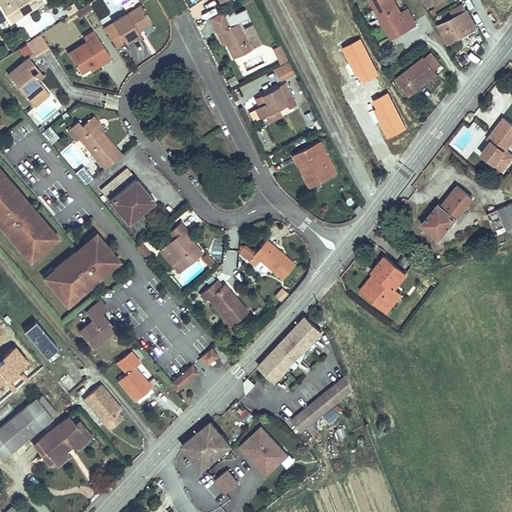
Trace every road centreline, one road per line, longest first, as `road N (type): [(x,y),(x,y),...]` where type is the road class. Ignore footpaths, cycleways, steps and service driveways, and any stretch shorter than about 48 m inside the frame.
road 1 (unknown): [(224,385),(149,299),(150,263),(112,213),(90,205),(42,147)]
road 2 (residential): [(193,43),(131,91),(135,124),(219,218),(253,213),(275,198)]
road 3 (tertiary): [(342,253),(511,35)]
road 4 (tertiary): [(163,450),(342,253)]
road 5 (residential): [(163,450),(0,263)]
road 6 (residential): [(275,198),(193,43)]
